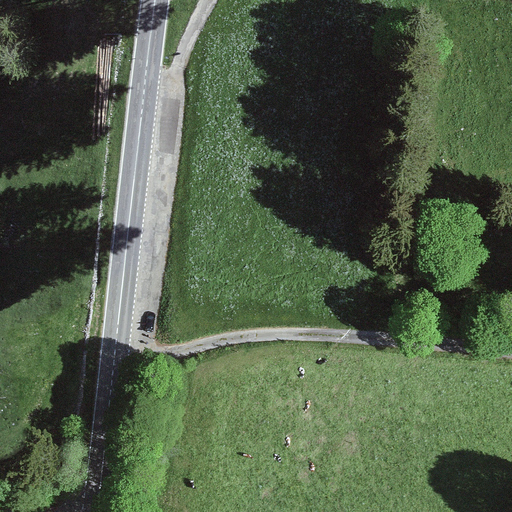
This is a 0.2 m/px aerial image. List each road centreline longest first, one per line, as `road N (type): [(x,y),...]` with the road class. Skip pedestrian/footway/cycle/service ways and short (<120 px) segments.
road 1 (secondary): [(100,511),(157,0)]
road 2 (track): [(114,362),(280,340),(383,341),(511,356)]
road 3 (track): [(138,138),(206,0)]
